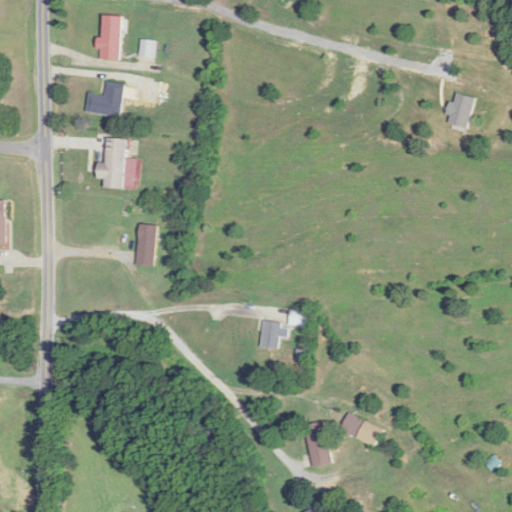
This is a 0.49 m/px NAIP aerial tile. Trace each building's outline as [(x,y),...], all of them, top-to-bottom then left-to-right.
[(123,60),(125,16),(105,15),(102,59),(123,60)] [(155,56),(155,41),(143,41),(143,56),(155,56)] [(89,114),(124,119),(129,84),(111,82),(109,96),(92,94),(89,114)] [(128,190),(129,176),(137,177),(138,160),(129,159),(131,139),(111,138),(110,164),(103,163),(102,179),(109,179),(108,188),(128,190)] [(8,201),(0,200),(0,244),(8,245),(8,201)] [(140,265),(157,266),(159,226),(142,225),(140,265)] [(291,326),(307,327),(307,312),(292,312),(291,326)] [(280,349),(284,324),(267,321),(263,347),(280,349)] [(380,446),(387,428),(350,414),(343,433),(380,446)] [(334,464),(326,422),(308,426),(316,468),(334,464)]
